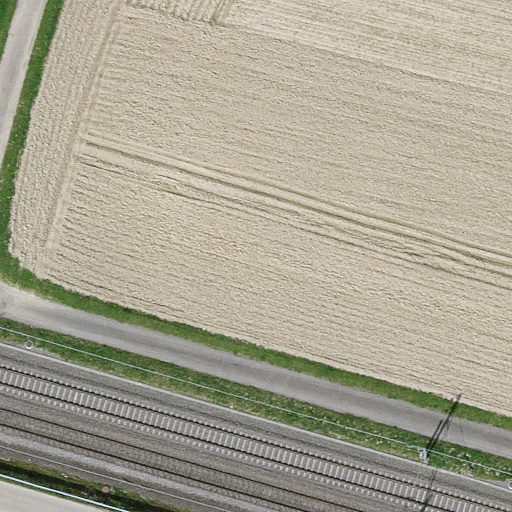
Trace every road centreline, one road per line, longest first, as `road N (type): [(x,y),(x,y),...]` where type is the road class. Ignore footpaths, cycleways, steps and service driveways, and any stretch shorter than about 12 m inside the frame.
road 1 (track): [(0,308),(511,451)]
road 2 (track): [(35,0),(0,117)]
